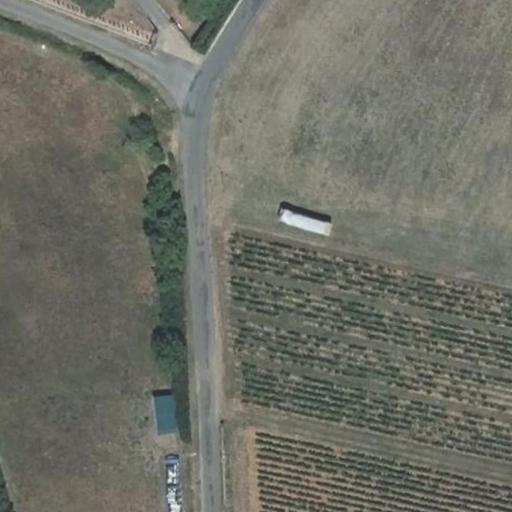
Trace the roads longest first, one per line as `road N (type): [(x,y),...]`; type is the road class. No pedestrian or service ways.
road 1 (unclassified): [(201,92),(192,166),(212,511)]
road 2 (unclassified): [(2,0),(147,59),(201,92)]
